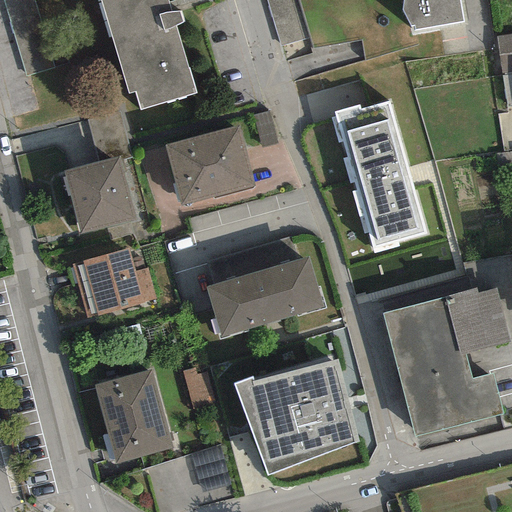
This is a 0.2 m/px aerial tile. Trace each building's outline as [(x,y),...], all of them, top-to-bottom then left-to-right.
[(54,69),(32,0),(0,0),(25,78),(54,69)] [(100,0),(128,94),(134,92),(139,110),(195,94),(176,27),(183,23),(180,12),(171,12),(167,0),(100,0)] [(309,39),(297,0),(266,0),(281,48),(309,39)] [(459,0),(402,0),(401,10),(410,26),(413,26),(413,31),(463,22),(459,0)] [(511,34),(496,37),(502,75),(511,73),(511,34)] [(358,105),(333,112),(373,254),(398,246),(397,242),(426,234),(390,101),(360,109),(358,105)] [(238,126),(164,146),(180,206),(254,187),(238,126)] [(119,155),(62,171),(79,234),(137,218),(119,155)] [(128,249),(71,264),(86,319),(144,303),(143,301),(155,298),(147,268),(135,271),(128,249)] [(308,256),(205,288),(220,338),(323,307),(308,256)] [(476,288),(382,313),(415,436),(503,414),(492,372),(472,378),(466,353),(509,340),(497,289),(477,293),(476,288)] [(252,378),(233,384),(267,475),(358,440),(337,359),(252,382),(252,378)] [(151,370),(93,385),(114,464),(172,449),(151,370)] [(195,401),(213,395),(205,371),(187,377),(195,401)] [(219,448),(189,456),(200,494),(230,486),(219,448)]
